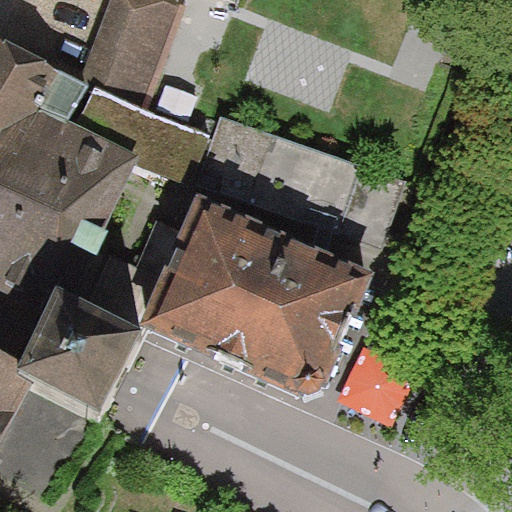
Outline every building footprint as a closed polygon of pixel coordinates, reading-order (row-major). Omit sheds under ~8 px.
[(148,0),(118,0),(87,76),(133,95),(169,9),(148,0)] [(0,47),(0,189),(60,80),(0,47)] [(60,80),(0,189),(0,262),(25,211),(95,254),(135,163),(67,127),(87,93),(60,80)] [(202,216),(149,331),(309,402),(319,398),(368,286),(202,216)] [(121,386),(144,337),(58,296),(38,340),(21,373),(16,382),(27,388),(102,425),(121,386)] [(0,435),(27,388),(16,382),(21,373),(0,360),(0,435)]
